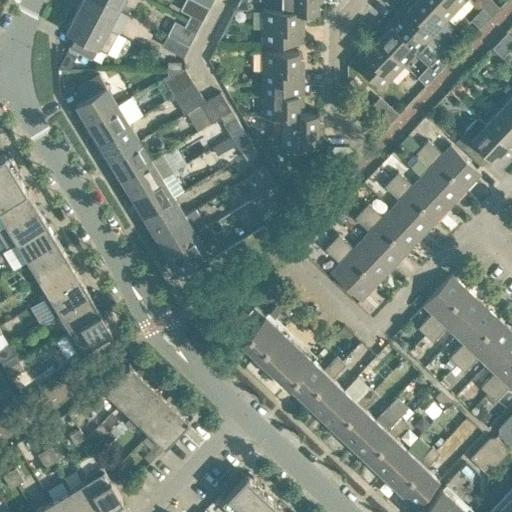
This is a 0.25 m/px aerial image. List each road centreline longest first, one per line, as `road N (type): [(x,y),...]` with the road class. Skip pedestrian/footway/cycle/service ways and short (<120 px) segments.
road 1 (tertiary): [(237,420),(152,331),(20,109),(8,60)]
road 2 (residential): [(274,255),(358,331),(374,334),(479,229)]
road 3 (residential): [(367,160),(328,109),(328,41),(359,0)]
road 4 (tertiary): [(337,511),(237,420)]
road 5 (unclassified): [(150,511),(237,420)]
